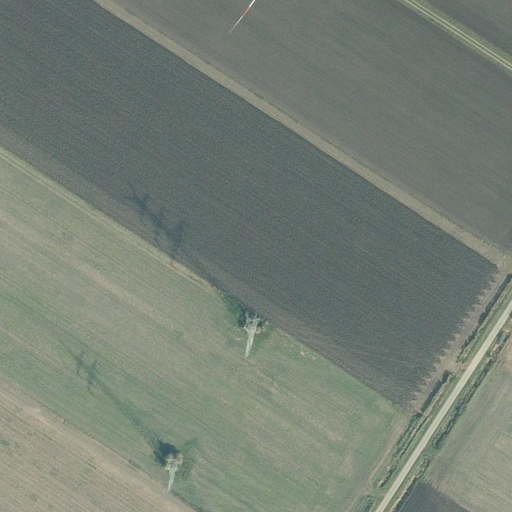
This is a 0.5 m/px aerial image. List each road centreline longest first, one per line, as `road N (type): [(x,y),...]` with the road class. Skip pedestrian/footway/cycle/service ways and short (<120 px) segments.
road 1 (unclassified): [(511,300),(378,511)]
road 2 (track): [(412,0),(511,67)]
